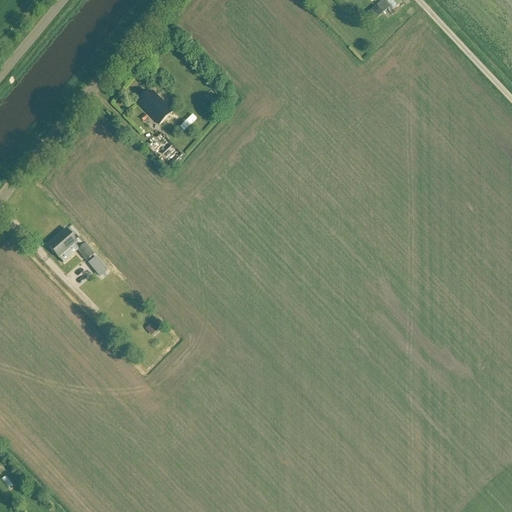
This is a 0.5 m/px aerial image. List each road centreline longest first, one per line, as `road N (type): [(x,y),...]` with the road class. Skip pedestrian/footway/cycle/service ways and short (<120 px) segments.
road 1 (tertiary): [(0,206),(169,0)]
road 2 (unclassified): [(511,101),(417,0)]
